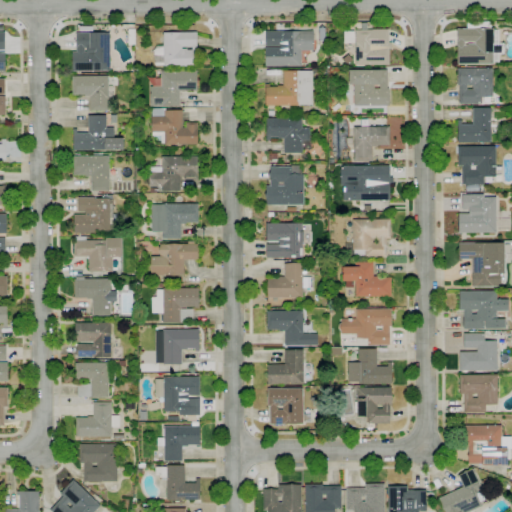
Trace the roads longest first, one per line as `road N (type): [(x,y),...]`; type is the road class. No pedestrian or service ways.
road 1 (residential): [(423,3),(426,450),(234,451)]
road 2 (tertiary): [(511,3),(0,6)]
road 3 (residential): [(231,4),(234,511)]
road 4 (residential): [(38,6),(37,446)]
